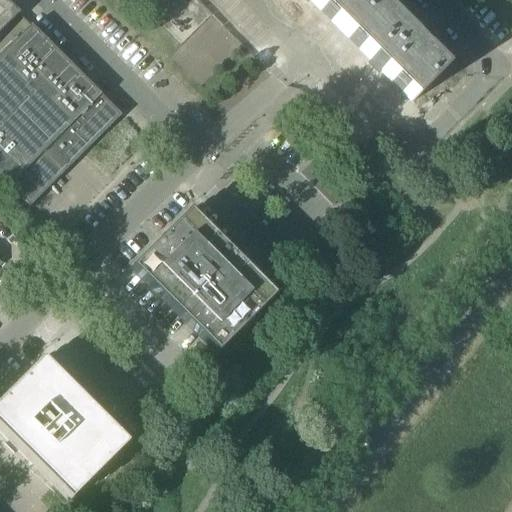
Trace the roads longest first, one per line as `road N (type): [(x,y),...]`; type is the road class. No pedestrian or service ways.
road 1 (residential): [(511,0),(474,78),(407,146),(308,49)]
road 2 (primary): [(511,271),(320,511)]
road 3 (residential): [(53,336),(126,407),(179,350),(90,260)]
road 4 (residential): [(252,145),(317,211),(274,253),(188,163)]
road 5 (residential): [(188,163),(176,133),(40,0)]
road 6 (residential): [(188,163),(308,49)]
road 7 (residential): [(90,260),(188,163)]
